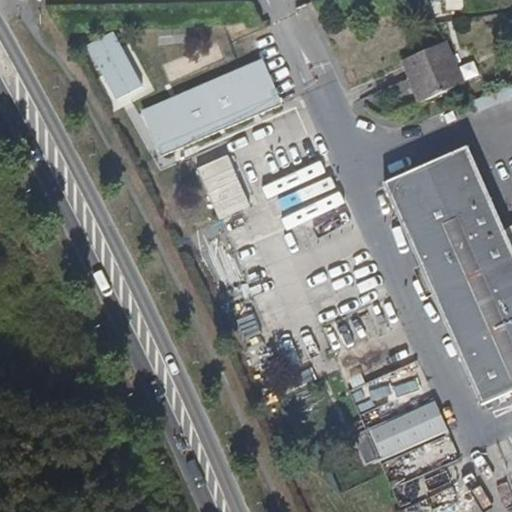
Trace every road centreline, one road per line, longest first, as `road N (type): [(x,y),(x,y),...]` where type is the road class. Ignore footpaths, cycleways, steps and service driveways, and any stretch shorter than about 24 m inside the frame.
road 1 (primary): [(239,511),(120,252),(0,27)]
road 2 (primary): [(0,94),(209,511)]
